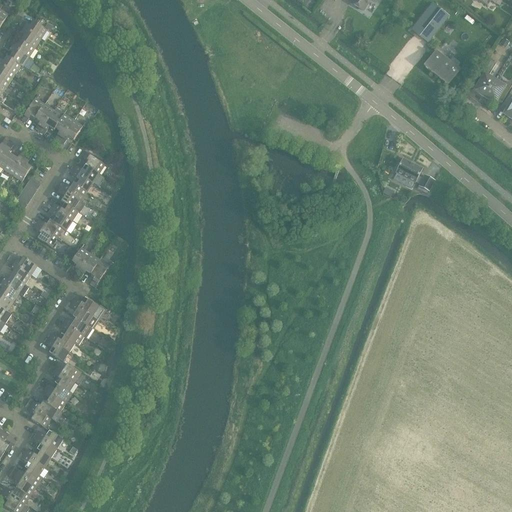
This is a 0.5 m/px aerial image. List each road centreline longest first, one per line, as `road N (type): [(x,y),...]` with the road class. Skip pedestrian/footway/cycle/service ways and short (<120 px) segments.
road 1 (residential): [(511,298),(427,230),(326,511)]
road 2 (unclassified): [(511,220),(374,102)]
road 3 (residential): [(12,244),(64,160),(0,129)]
road 4 (residential): [(15,418),(50,367),(31,353),(74,286)]
road 5 (unclassified): [(374,102),(246,0)]
